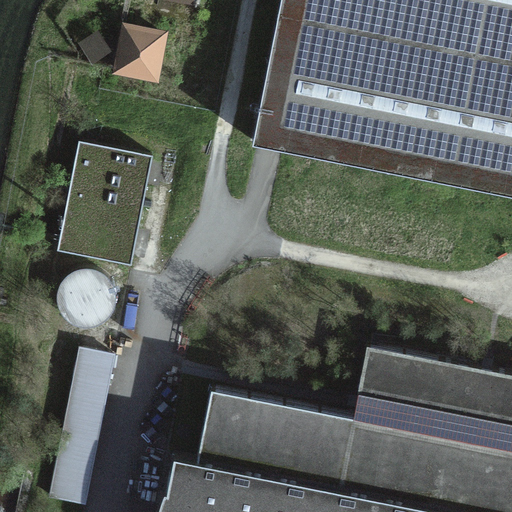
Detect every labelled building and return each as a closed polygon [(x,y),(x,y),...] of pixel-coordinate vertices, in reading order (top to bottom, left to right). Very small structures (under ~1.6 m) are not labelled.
[(511,511),(511,0),(280,0),(252,138),(269,142),(511,190),(511,372),(365,341),(352,412),(210,384),(195,456),(172,451),(165,487),(163,486),(160,494),(154,511),(511,511)] [(161,73),(168,31),(127,24),(120,66),(161,73)] [(56,248),(130,263),(151,154),(77,139),(57,239),(56,248)] [(113,315),(116,304),(115,293),(110,283),(101,275),(90,272),(78,273),(68,278),(61,287),(57,298),(58,309),(64,320),(73,327),(84,331),(95,330),(105,324),(113,315)] [(85,507),(116,354),(80,347),(49,500),(85,507)]
